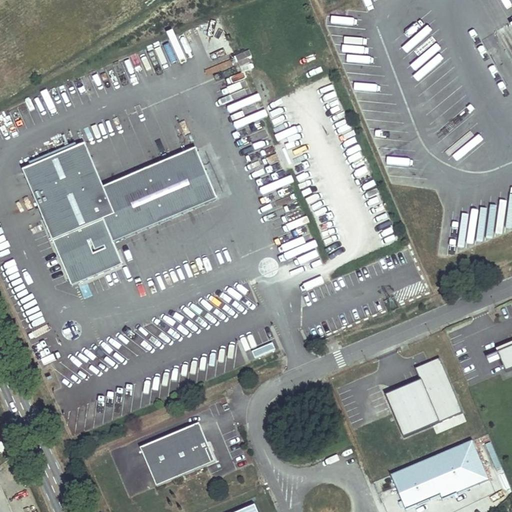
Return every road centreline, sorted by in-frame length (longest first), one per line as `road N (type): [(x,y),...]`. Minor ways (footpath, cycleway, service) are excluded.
road 1 (residential): [(511,283),(271,387),(256,404),(255,423),(275,477),(299,491)]
road 2 (primary): [(0,357),(68,511)]
